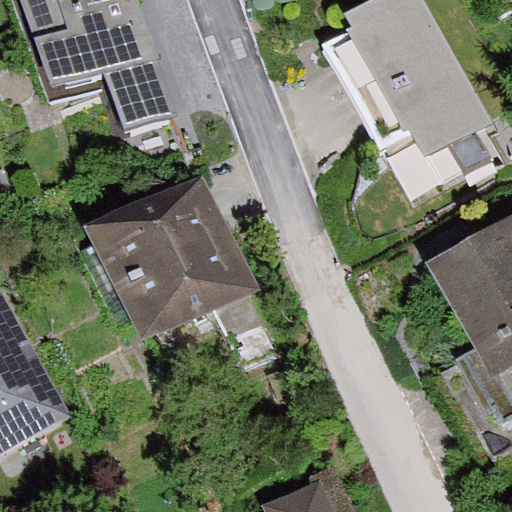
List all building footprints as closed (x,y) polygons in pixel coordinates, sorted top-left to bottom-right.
[(169,114),(131,0),(18,0),(53,107),(108,89),(121,130),(169,114)] [(502,133),(426,0),(403,0),(346,32),(427,175),(502,133)] [(280,325),(203,169),(88,225),(146,345),(210,314),(228,350),(280,325)] [(511,223),(438,269),(502,373),(511,367),(511,223)] [(0,457),(70,420),(0,291),(0,457)] [(339,511),(324,485),(278,511),(339,511)]
